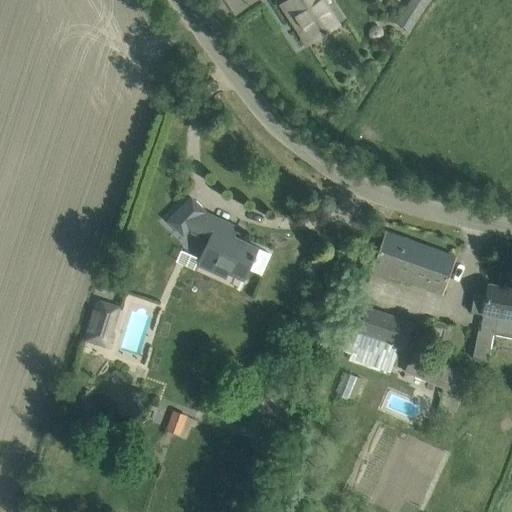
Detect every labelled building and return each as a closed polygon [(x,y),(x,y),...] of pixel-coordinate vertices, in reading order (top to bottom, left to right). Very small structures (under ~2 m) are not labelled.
[(290,0),(288,2),(303,25),(298,28),(308,43),(324,32),(325,34),(327,32),(326,31),(345,18),(335,4),(327,9),(320,0),(290,0)] [(409,30),(429,0),(411,0),(397,22),(409,30)] [(209,236),(206,243),(195,267),(221,279),(224,273),(241,281),(245,270),(259,276),(268,257),(269,254),(233,237),(237,228),(205,213),(205,212),(191,198),(170,220),(184,234),(186,232),(190,227),(209,236)] [(441,294),(455,257),(386,233),(375,264),(412,277),(410,282),(441,294)] [(511,289),(488,286),(488,287),(486,297),(474,295),(470,312),(484,315),(481,330),(478,330),(473,358),(488,361),(493,334),(511,337),(511,289)] [(154,315),(159,301),(126,291),(122,305),(154,315)] [(118,305),(98,299),(87,335),(107,341),(118,305)] [(358,332),(402,348),(404,349),(414,323),(367,306),(358,332)] [(475,401),(483,380),(413,352),(405,373),(475,401)] [(348,397),(353,399),(361,379),(356,376),(356,377),(345,373),(336,395),(347,399),(348,397)] [(167,431),(183,434),(187,413),(171,411),(167,431)] [(260,417),(252,441),(275,449),(283,425),(260,417)] [(306,422),(301,435),(316,440),(320,427),(306,422)] [(82,497),(73,501),(77,511),(87,508),(82,497)]
